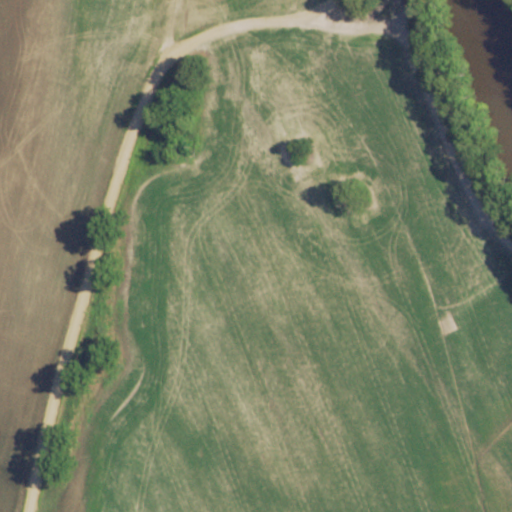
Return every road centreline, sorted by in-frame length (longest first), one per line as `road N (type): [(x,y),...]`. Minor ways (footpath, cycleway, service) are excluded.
road 1 (residential): [(8,511),(102,143),(159,65),(287,14),(295,0)]
road 2 (track): [(329,141),(109,134)]
